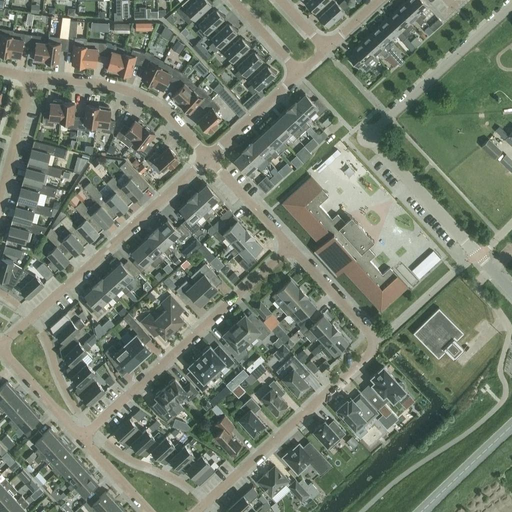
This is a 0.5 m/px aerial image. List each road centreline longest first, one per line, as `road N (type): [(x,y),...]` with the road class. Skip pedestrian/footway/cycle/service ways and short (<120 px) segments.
road 1 (residential): [(205,502),(377,342),(290,250)]
road 2 (residential): [(478,255),(369,134),(511,3)]
road 3 (residential): [(91,428),(290,250)]
road 4 (residential): [(31,317),(206,156)]
road 5 (residential): [(206,156),(139,96),(89,81),(31,77)]
road 6 (residential): [(205,502),(91,428)]
road 7 (residential): [(91,428),(31,317)]
road 8 (residential): [(290,250),(206,156)]
road 9 (secondary): [(421,511),(511,425)]
road 10 (residential): [(206,156),(298,73)]
road 11 (residential): [(0,193),(31,77)]
